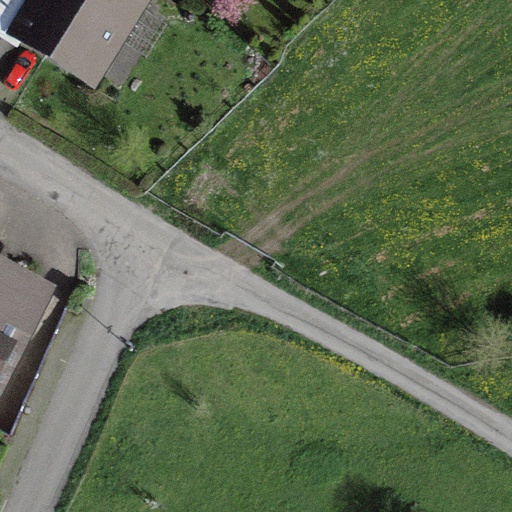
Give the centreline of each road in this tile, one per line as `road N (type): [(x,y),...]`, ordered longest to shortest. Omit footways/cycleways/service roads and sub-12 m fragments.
road 1 (residential): [(511,441),(148,243)]
road 2 (residential): [(29,511),(148,243)]
road 3 (residential): [(148,243),(0,155)]
